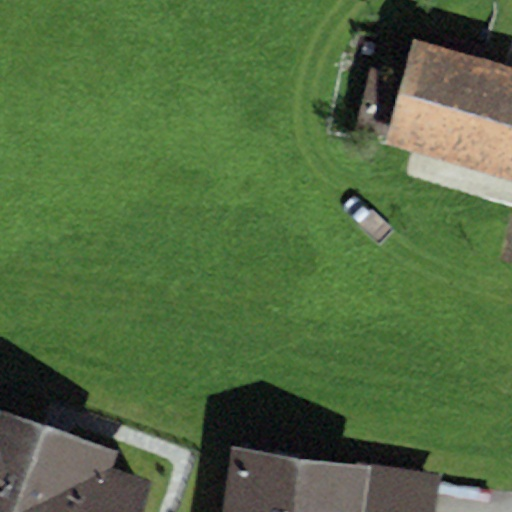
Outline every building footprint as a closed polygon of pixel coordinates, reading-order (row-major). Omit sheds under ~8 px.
[(382,145),(511,183),(511,69),(413,41),(382,145)] [(119,446),(0,405),(0,511),(140,511),(153,477),(113,463),(119,446)] [(368,466),(228,447),(218,511),(361,511),(363,502),(368,466)] [(434,511),(440,476),(368,466),(363,502),(431,511),(434,511)] [(431,511),(363,502),(361,511),(431,511)]
